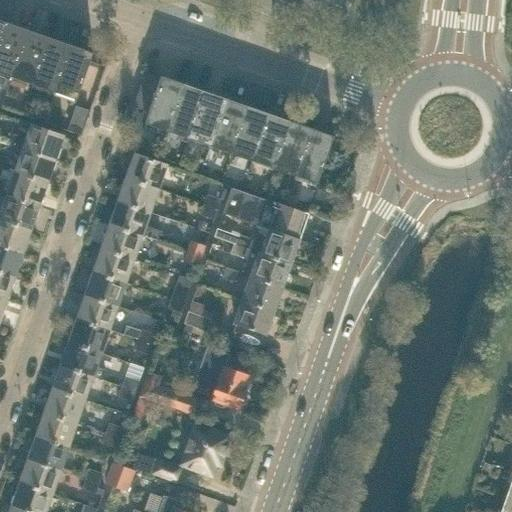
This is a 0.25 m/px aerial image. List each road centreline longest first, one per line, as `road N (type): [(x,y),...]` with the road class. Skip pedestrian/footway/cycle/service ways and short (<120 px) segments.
road 1 (residential): [(0,440),(135,20)]
road 2 (tertiary): [(277,511),(350,294)]
road 3 (tertiary): [(407,157),(366,239),(350,294)]
road 4 (residential): [(400,108),(261,63)]
road 5 (tertiary): [(350,294),(434,177)]
road 6 (residential): [(261,63),(135,20)]
